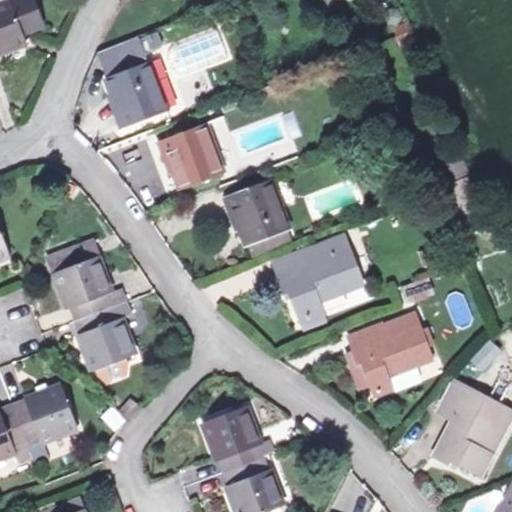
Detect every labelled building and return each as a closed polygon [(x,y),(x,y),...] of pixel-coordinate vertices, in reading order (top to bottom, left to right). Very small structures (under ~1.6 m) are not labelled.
[(44,29),(33,0),(12,0),(11,0),(0,4),(0,55),(23,47),(20,38),(44,29)] [(95,54),(105,82),(147,66),(136,38),(95,54)] [(166,115),(147,66),(105,82),(111,96),(117,115),(107,119),(113,135),(166,115)] [(100,101),(107,119),(117,115),(111,96),(100,101)] [(224,177),(206,129),(160,146),(167,166),(175,163),(186,190),(224,177)] [(477,214),(463,176),(448,182),(462,220),(477,214)] [(285,232),(266,183),(223,201),(230,220),(237,217),(249,246),(285,232)] [(356,287),(339,240),(308,252),(314,267),(282,280),(276,282),(282,297),(288,295),(299,323),(320,315),(315,302),(356,287)] [(50,277),(97,260),(91,245),(45,262),(50,277)] [(308,252),(277,265),(282,280),(314,267),(308,252)] [(110,294),(97,260),(50,277),(65,314),(75,339),(88,372),(133,356),(122,323),(135,318),(130,305),(108,311),(102,297),(110,294)] [(108,311),(130,305),(124,289),(110,294),(102,297),(108,311)] [(429,361),(412,318),(382,330),(386,342),(348,357),(355,377),(362,375),(372,401),(390,394),(383,380),(429,361)] [(382,330),(343,345),(348,357),(386,342),(382,330)] [(476,362),(487,374),(494,384),(504,375),(485,354),(476,362)] [(487,374),(476,362),(463,372),(474,385),(487,374)] [(511,416),(451,384),(435,415),(447,421),(427,459),(446,469),(449,464),(477,479),(511,416)] [(73,432),(56,389),(22,402),(0,408),(0,458),(14,453),(18,463),(29,459),(22,439),(35,435),(38,444),(73,432)] [(99,417),(117,432),(127,419),(108,405),(99,417)] [(257,446),(244,411),(202,426),(215,460),(228,491),(236,511),(266,511),(281,507),(269,475),(257,446)] [(511,511),(511,485),(510,484),(495,511),(511,511)] [(79,511),(74,499),(37,511),(79,511)]
